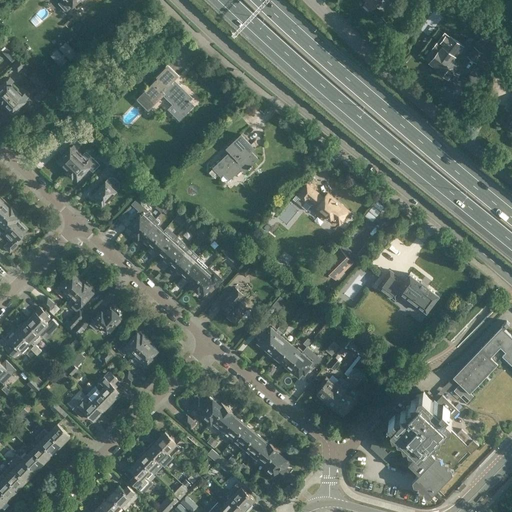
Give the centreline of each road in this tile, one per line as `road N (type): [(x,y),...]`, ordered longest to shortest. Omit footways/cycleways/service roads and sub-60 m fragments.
road 1 (primary): [(511,277),(178,0)]
road 2 (motorway): [(223,0),(511,247)]
road 3 (motorway): [(511,211),(265,0)]
road 4 (residential): [(511,176),(312,0)]
road 5 (residential): [(45,511),(208,343)]
road 6 (residential): [(208,343),(76,222)]
road 7 (residential): [(330,457),(326,440),(208,343)]
road 8 (residential): [(425,367),(330,457)]
